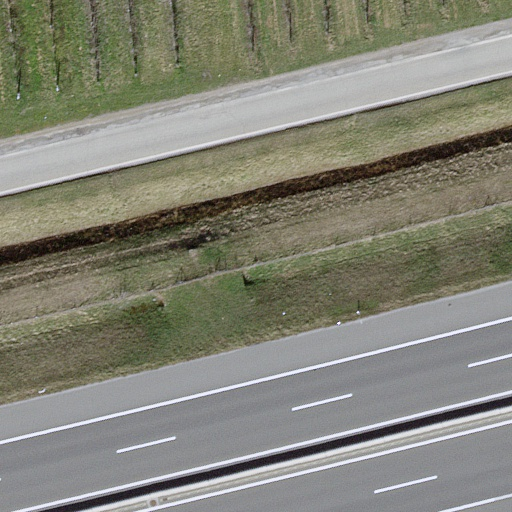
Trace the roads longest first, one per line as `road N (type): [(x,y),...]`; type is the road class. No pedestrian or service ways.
road 1 (motorway): [(511,352),(0,476)]
road 2 (unclassified): [(511,53),(0,174)]
road 3 (motorway): [(300,511),(511,458)]
